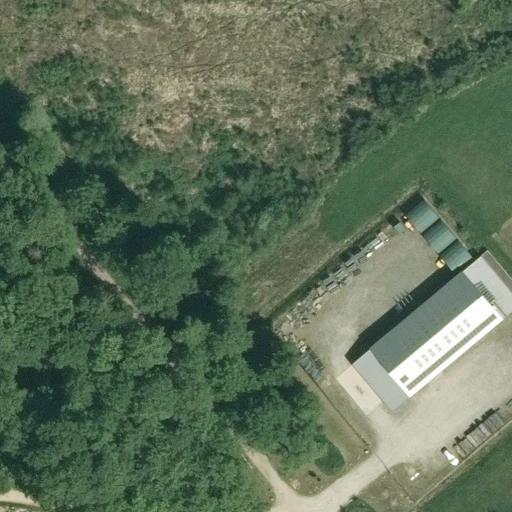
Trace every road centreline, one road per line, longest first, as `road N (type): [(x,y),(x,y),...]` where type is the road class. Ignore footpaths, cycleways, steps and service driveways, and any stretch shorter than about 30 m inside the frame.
road 1 (track): [(295,509),(0,97)]
road 2 (track): [(0,353),(202,378)]
